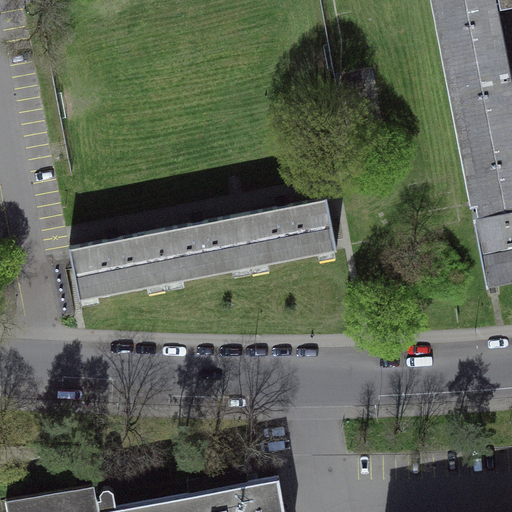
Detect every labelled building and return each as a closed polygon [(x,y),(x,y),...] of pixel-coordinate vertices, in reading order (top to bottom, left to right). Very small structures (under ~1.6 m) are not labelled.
[(511,89),(494,0),(431,0),(486,281),(511,275),(511,89)] [(326,196),(240,213),(250,264),(336,248),(326,196)] [(240,213),(155,229),(165,280),(250,264),(240,213)] [(155,229),(69,245),(79,297),(165,280),(155,229)] [(276,511),(271,484),(183,500),(117,511),(93,511),(88,483),(0,498),(0,511),(276,511)]
